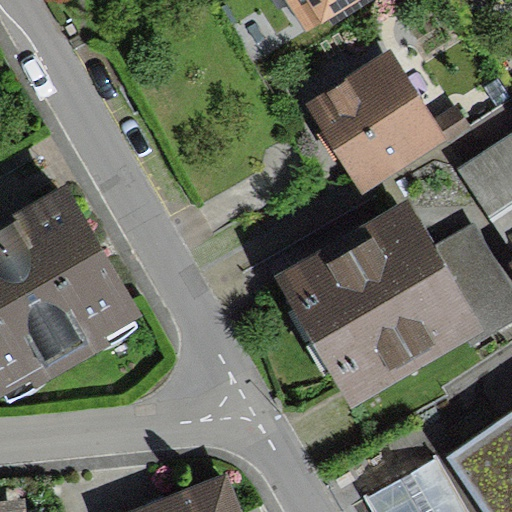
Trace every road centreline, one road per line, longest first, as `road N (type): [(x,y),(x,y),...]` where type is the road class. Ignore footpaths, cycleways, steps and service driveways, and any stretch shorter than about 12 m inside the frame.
road 1 (residential): [(18,0),(246,402)]
road 2 (residential): [(0,440),(211,418),(246,402)]
road 3 (residential): [(246,402),(309,511)]
